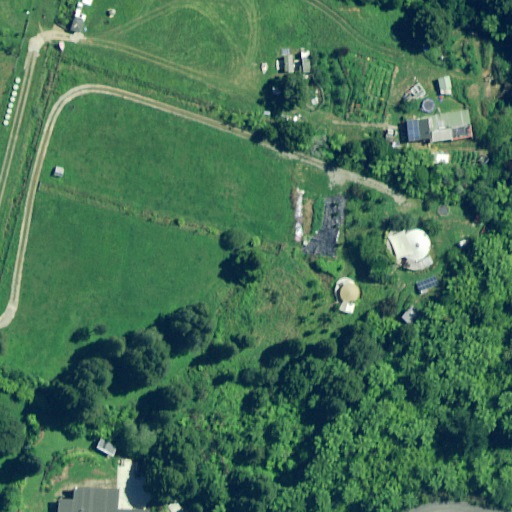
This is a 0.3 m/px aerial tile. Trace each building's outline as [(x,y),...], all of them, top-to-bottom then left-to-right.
[(475,138),(472,113),(405,121),(409,150),(429,147),(428,144),(475,138)] [(337,129),(324,127),(322,136),(335,138),(337,129)] [(160,225),(148,222),(146,232),(158,234),(160,225)] [(403,254),(407,258),(404,268),(423,271),(437,265),(430,254),(432,251),(433,246),(432,241),(430,237),(427,233),(422,230),(417,229),(413,230),(408,232),(404,235),(402,240),(401,245),(401,250),(403,254)] [(343,301),(344,302),(342,312),(357,316),(360,305),(356,305),(356,304),(358,303),(359,302),(361,301),(361,299),(362,297),(362,296),(362,294),(362,292),(361,290),(360,289),(359,287),(358,286),(356,285),(354,285),(352,284),(351,284),(349,285),(347,285),(346,286),(344,288),(343,289),(342,291),(342,292),(341,294),(341,296),(342,298),(342,300),(343,301)]
